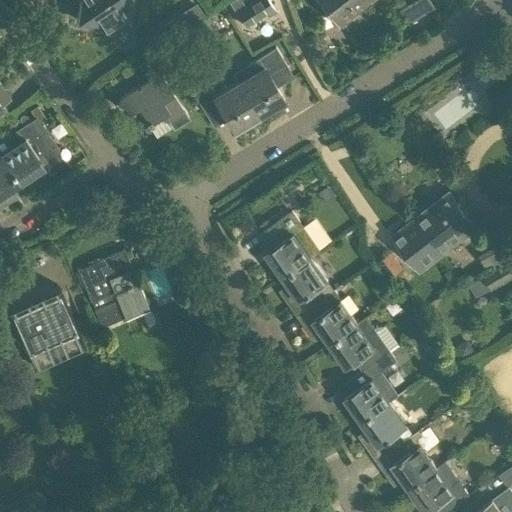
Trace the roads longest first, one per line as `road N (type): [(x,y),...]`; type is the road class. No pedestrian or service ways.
road 1 (residential): [(506,2),(187,193)]
road 2 (residential): [(351,511),(187,193)]
road 3 (residential): [(104,158),(0,14)]
road 4 (residential): [(0,229),(104,158)]
